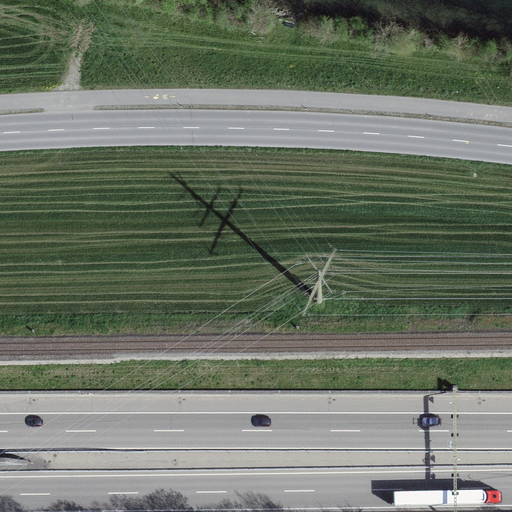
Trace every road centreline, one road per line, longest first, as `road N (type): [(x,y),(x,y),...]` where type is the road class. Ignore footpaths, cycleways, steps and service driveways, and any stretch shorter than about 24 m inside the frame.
road 1 (primary): [(0,131),(249,126),(511,143)]
road 2 (motorway): [(0,495),(511,488)]
road 3 (motorway): [(511,431),(0,431)]
